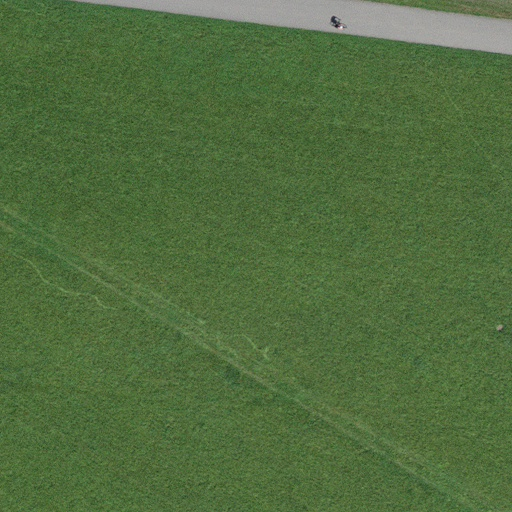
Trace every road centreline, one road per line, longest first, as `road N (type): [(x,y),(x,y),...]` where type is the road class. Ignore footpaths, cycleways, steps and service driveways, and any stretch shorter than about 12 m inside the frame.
road 1 (track): [(497,511),(0,205)]
road 2 (unclassified): [(511,33),(254,0)]
